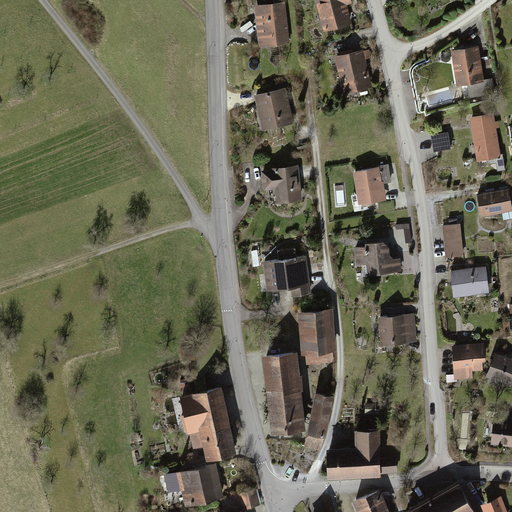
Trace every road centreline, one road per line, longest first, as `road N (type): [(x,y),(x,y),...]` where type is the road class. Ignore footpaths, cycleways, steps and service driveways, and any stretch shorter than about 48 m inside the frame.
road 1 (residential): [(309,493),(336,415),(342,359),(307,64)]
road 2 (residential): [(444,475),(424,223),(391,56)]
road 3 (track): [(40,0),(222,242)]
road 4 (residential): [(273,500),(235,357),(222,242)]
road 5 (unclassified): [(222,242),(211,0)]
road 6 (track): [(206,222),(0,287)]
road 7 (residential): [(309,493),(444,475)]
